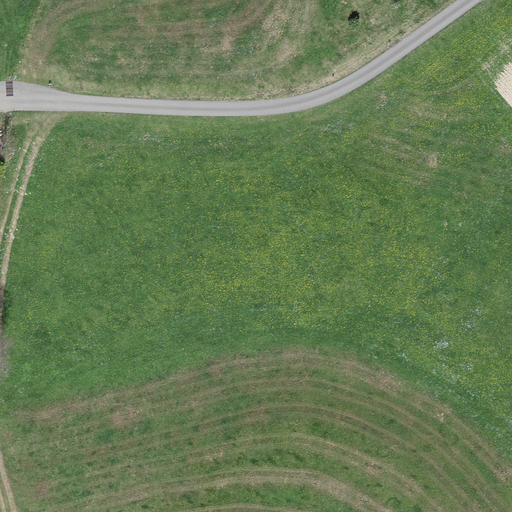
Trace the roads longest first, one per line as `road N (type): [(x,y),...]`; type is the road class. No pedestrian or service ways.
road 1 (track): [(469,0),(357,78),(293,103),(0,100)]
road 2 (track): [(0,264),(25,163),(55,101)]
